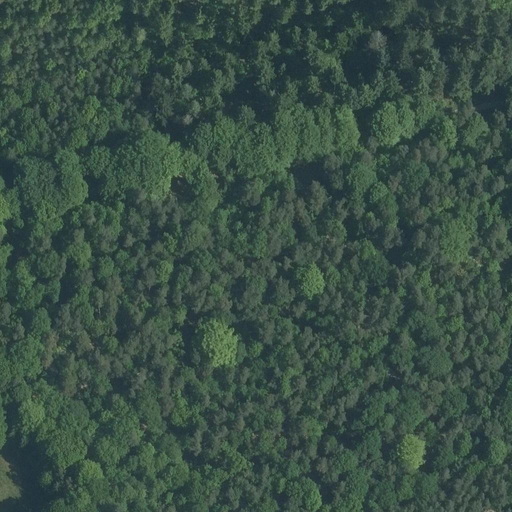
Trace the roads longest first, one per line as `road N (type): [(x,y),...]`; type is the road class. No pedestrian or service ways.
road 1 (track): [(511,100),(0,214)]
road 2 (track): [(119,511),(7,378)]
